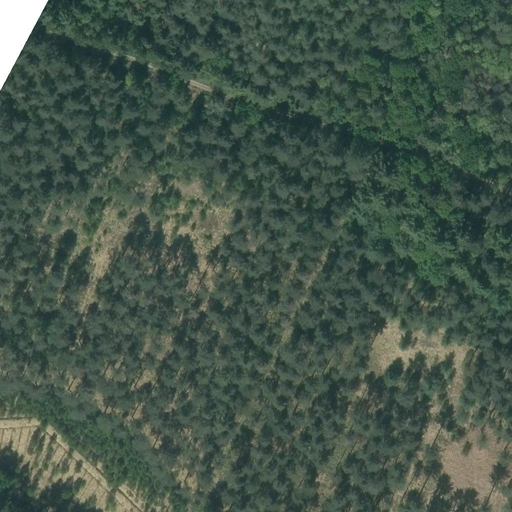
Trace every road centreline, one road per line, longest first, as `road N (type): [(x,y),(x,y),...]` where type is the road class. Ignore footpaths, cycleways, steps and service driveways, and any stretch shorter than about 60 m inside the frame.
road 1 (track): [(416,153),(0,18)]
road 2 (track): [(416,153),(438,0)]
